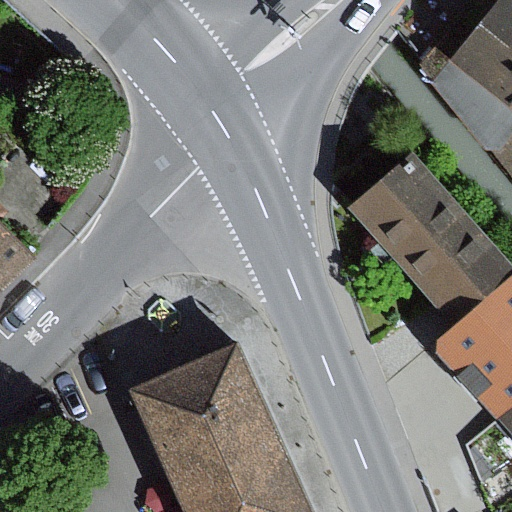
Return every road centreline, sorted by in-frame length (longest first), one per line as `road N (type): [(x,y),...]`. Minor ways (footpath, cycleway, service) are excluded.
road 1 (secondary): [(218,120),(382,511)]
road 2 (residential): [(218,120),(145,216),(0,371)]
road 3 (secondary): [(218,120),(266,55),(332,0)]
road 4 (secondary): [(112,0),(218,120)]
